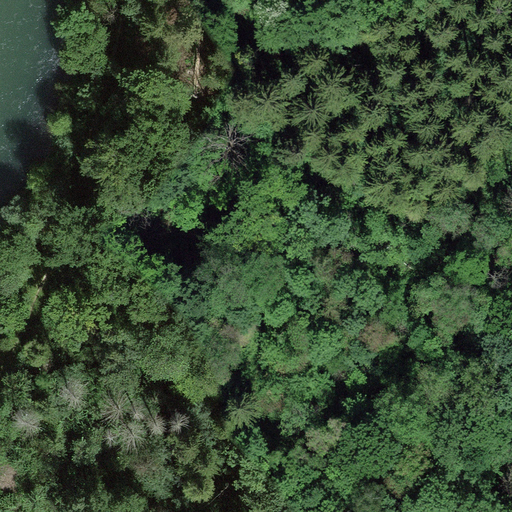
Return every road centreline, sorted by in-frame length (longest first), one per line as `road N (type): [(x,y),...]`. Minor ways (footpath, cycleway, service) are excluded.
road 1 (track): [(186,511),(237,445),(271,236),(327,125),(363,0)]
road 2 (track): [(0,422),(19,389),(130,0)]
